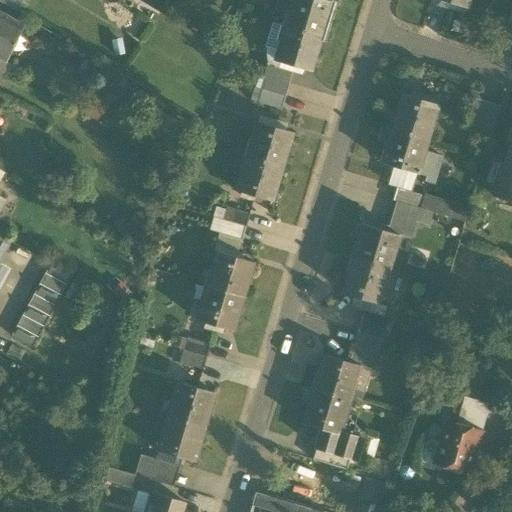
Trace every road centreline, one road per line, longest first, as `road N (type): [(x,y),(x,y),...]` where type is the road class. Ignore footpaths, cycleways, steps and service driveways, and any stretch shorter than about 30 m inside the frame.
road 1 (residential): [(374,32),(227,511)]
road 2 (residential): [(374,32),(511,77)]
